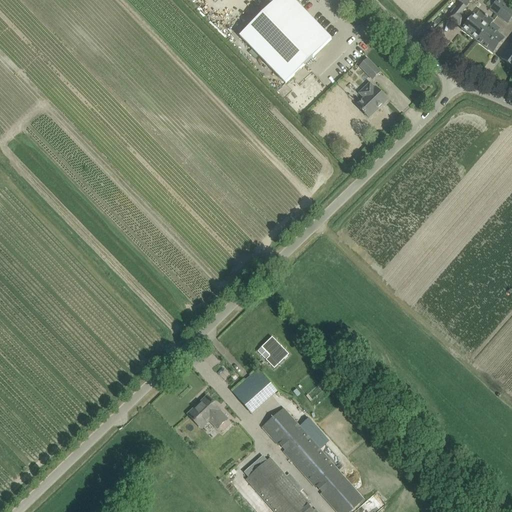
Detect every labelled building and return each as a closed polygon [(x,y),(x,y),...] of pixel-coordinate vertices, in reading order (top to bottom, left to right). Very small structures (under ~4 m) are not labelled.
[(240,37),(285,84),(331,40),(292,0),(268,0),(273,5),(240,37)] [(463,0),(461,3),(455,11),(449,18),(459,27),(466,19),(467,17),(462,14),(467,8),(466,7),(470,0),(463,0)] [(500,0),(497,0),(490,10),(500,18),(509,6),(500,0)] [(511,8),(509,6),(500,18),(508,24),(511,18),(511,8)] [(474,14),(468,21),(462,29),(478,41),(493,21),(480,10),(476,16),(474,14)] [(493,21),(478,41),(493,54),(504,40),(489,27),(494,21),(493,21)] [(511,44),(507,51),(500,59),(511,68),(511,44)] [(380,73),(367,60),(360,67),(373,80),(380,73)] [(357,106),(362,111),(369,118),(387,100),(376,88),(375,89),(370,84),(361,93),(366,98),(357,106)] [(273,338),(262,348),(271,357),(266,361),(274,369),(289,355),(273,338)] [(231,391),(250,413),(276,391),(258,369),(231,391)] [(217,429),(227,420),(219,411),(220,410),(207,397),(188,415),(201,428),(209,420),(217,429)] [(262,428),(278,446),(280,444),(285,450),(283,452),(315,488),(317,487),(322,492),(321,494),(336,511),(349,511),(363,500),(319,450),(299,427),(284,409),(262,428)] [(202,429),(208,436),(215,430),(210,423),(202,429)] [(299,427),(319,450),(324,445),(304,423),(299,427)] [(263,456),(244,472),(249,478),(268,461),(263,456)] [(247,480),(253,487),(274,511),(316,511),(270,459),(268,461),(249,478),(247,480)]
